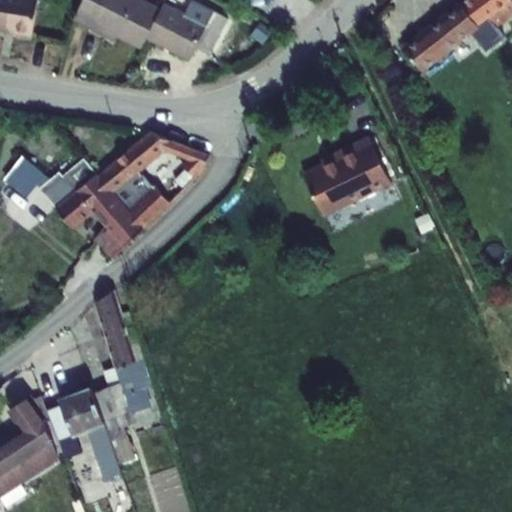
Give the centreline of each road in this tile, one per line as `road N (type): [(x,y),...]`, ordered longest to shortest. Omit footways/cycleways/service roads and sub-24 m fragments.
road 1 (unclassified): [(223,103),(223,160),(200,192),(0,367)]
road 2 (tertiary): [(223,103),(157,110),(0,85)]
road 3 (tertiary): [(356,0),(293,59),(223,103)]
